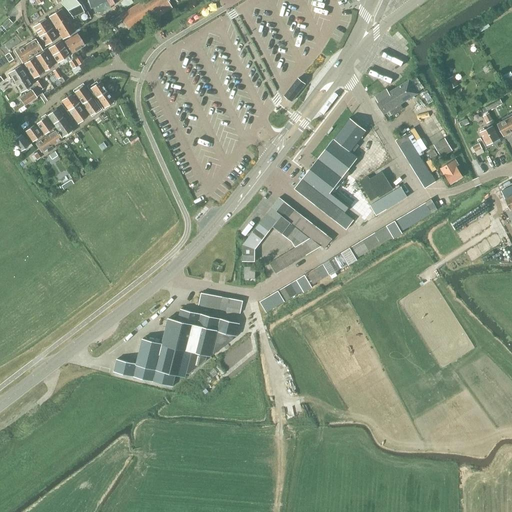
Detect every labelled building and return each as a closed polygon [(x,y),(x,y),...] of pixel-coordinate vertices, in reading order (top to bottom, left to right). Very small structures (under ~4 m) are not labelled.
[(75,0),(67,0),(65,1),(60,5),(62,4),(74,18),(85,13),(81,6),(75,0)] [(87,0),(92,10),(94,9),(96,14),(106,10),(107,12),(112,9),(111,7),(116,5),(113,0),(112,0),(111,0),(87,0)] [(120,17),(116,20),(119,24),(123,22),(128,30),(130,30),(133,34),(172,10),(169,4),(170,3),(167,0),(145,0),(120,17)] [(126,9),(134,4),(131,0),(128,0),(122,4),(126,9)] [(72,27),(69,22),(63,11),(50,18),(63,41),(76,33),(73,28),(75,28),(74,26),(72,27)] [(7,30),(14,24),(10,20),(3,26),(7,30)] [(40,38),(53,30),(47,20),(34,28),(40,38)] [(486,46),(491,43),(488,37),(491,35),(487,26),(479,30),(486,46)] [(53,30),(40,38),(46,47),(58,39),(53,30)] [(72,54),(77,51),(85,47),(78,36),(65,43),(72,54)] [(27,47),(34,58),(44,52),(37,41),(27,47)] [(53,56),(65,49),(61,42),(49,50),(53,56)] [(24,64),(34,58),(27,47),(17,53),(24,64)] [(65,49),(53,56),(57,63),(69,56),(65,49)] [(36,58),(40,65),(45,73),(54,67),(46,52),(36,58)] [(10,54),(6,57),(10,63),(15,60),(10,54)] [(81,56),(75,59),(80,66),(85,63),(81,56)] [(26,64),(30,72),(34,79),(44,73),(35,59),(26,64)] [(75,59),(70,62),(75,69),(80,66),(75,59)] [(16,84),(28,77),(21,67),(10,74),(16,84)] [(28,77),(16,84),(22,93),(34,86),(28,77)] [(380,95),(376,98),(378,101),(376,102),(385,116),(419,95),(418,93),(425,89),(418,77),(411,81),(390,94),(388,90),(380,95)] [(460,87),(455,78),(447,81),(452,91),(460,87)] [(294,103),(308,84),(301,79),(287,97),(294,103)] [(41,81),(37,83),(42,91),(46,88),(41,81)] [(51,82),(47,84),(52,92),(53,92),(56,90),(53,86),(51,82)] [(92,89),(98,98),(105,108),(114,102),(107,91),(101,83),(92,89)] [(83,87),(75,93),(77,95),(80,99),(82,102),(83,104),(91,98),(83,87)] [(26,106),(38,98),(33,91),(21,100),(26,106)] [(72,94),(63,101),(68,108),(80,99),(77,95),(74,97),(73,95),(72,94)] [(80,99),(68,108),(72,114),(79,124),(88,117),(87,115),(79,104),(82,102),(80,99)] [(92,99),(84,105),(92,115),(100,110),(92,99)] [(502,100),(487,108),(489,112),(504,104),(502,100)] [(54,124),(63,118),(57,110),(48,116),(54,124)] [(491,114),(485,117),(489,124),(495,121),(491,114)] [(46,135),(54,129),(46,118),(38,124),(46,135)] [(63,118),(54,124),(64,138),(73,131),(63,118)] [(511,134),(511,119),(499,126),(506,138),(511,134)] [(335,141),(351,153),(367,133),(351,120),(335,141)] [(34,142),(42,137),(35,126),(27,132),(34,142)] [(489,147),(501,141),(494,127),(482,134),(489,147)] [(47,138),(53,146),(63,139),(57,131),(47,138)] [(439,139),(440,134),(428,131),(426,135),(439,139)] [(21,152),(30,146),(22,135),(14,141),(21,152)] [(400,148),(411,141),(407,135),(400,140),(397,142),(400,148)] [(43,153),(53,146),(47,138),(37,145),(43,153)] [(443,158),(454,152),(447,139),(435,146),(443,158)] [(359,159),(351,153),(335,141),(309,173),(303,181),(346,214),(351,208),(332,193),(343,179),(346,181),(351,175),(348,173),(359,159)] [(404,154),(415,147),(411,141),(400,148),(404,154)] [(481,145),(474,148),(476,153),(483,149),(481,145)] [(404,154),(408,160),(418,153),(415,147),(404,154)] [(435,163),(441,159),(436,151),(430,154),(435,163)] [(411,166),(422,159),(418,153),(408,160),(411,166)] [(415,172),(426,165),(422,159),(411,166),(415,172)] [(452,185),(464,178),(458,168),(460,167),(457,162),(443,170),(446,175),(452,185)] [(419,178),(429,171),(426,165),(415,172),(419,178)] [(422,184),(433,177),(429,171),(419,178),(422,184)] [(76,183),(81,180),(76,173),(71,176),(76,183)] [(394,191),(383,174),(371,181),(369,178),(361,183),(372,202),(380,197),(381,199),(394,191)] [(433,177),(422,184),(426,190),(437,184),(433,177)] [(67,189),(74,185),(72,181),(64,185),(67,189)] [(301,195),(308,185),(303,181),(296,191),(301,195)] [(308,185),(301,195),(306,199),(313,189),(308,185)] [(53,197),(63,190),(61,187),(51,193),(47,195),(49,199),(53,197)] [(397,191),(403,202),(408,199),(402,188),(397,191)] [(511,188),(503,193),(511,209),(507,211),(510,216),(511,221),(511,188)] [(313,189),(306,199),(311,203),(319,193),(313,189)] [(392,194),(398,205),(403,202),(397,191),(392,194)] [(319,193),(311,203),(316,207),(324,198),(319,193)] [(387,197),(393,208),(398,205),(392,194),(387,197)] [(382,200),(388,211),(393,208),(387,197),(382,200)] [(324,198),(316,207),(322,211),(329,202),(324,198)] [(278,214),(278,213),(286,203),(281,199),(273,210),(278,214)] [(376,204),(383,214),(388,211),(382,200),(376,204)] [(426,204),(433,215),(439,211),(432,200),(426,204)] [(329,202),(322,211),(327,215),(334,206),(329,202)] [(284,217),(291,208),(286,203),(278,213),(283,217),(284,217)] [(377,217),(383,214),(376,204),(371,207),(377,217)] [(427,218),(433,215),(426,204),(420,208),(427,218)] [(334,206),(327,215),(332,219),(339,210),(334,206)] [(284,217),(288,220),(289,221),(296,212),(291,208),(284,217)] [(427,218),(420,208),(414,211),(421,222),(427,218)] [(278,214),(273,210),(269,214),(279,222),(283,217),(278,213),(278,214)] [(339,210),(332,219),(337,223),(344,214),(339,210)] [(415,225),(421,222),(414,211),(408,215),(415,225)] [(294,225),(302,216),(296,212),(289,221),(292,224),(294,225)] [(265,220),(275,227),(279,222),(269,214),(268,216),(265,220)] [(342,227),(350,218),(344,214),(337,223),(342,227)] [(402,218),(409,229),(415,225),(408,215),(402,218)] [(294,225),(297,228),(299,230),(307,220),(302,216),(294,225)] [(279,232),(288,220),(284,217),(283,217),(279,222),(275,227),(274,228),(279,232)] [(350,218),(342,227),(347,231),(355,222),(350,218)] [(396,222),(402,233),(409,229),(402,218),(396,222)] [(261,224),(271,232),(274,228),(275,227),(265,220),(261,224)] [(283,236),(292,224),(289,221),(288,220),(279,232),(283,236)] [(305,234),(312,224),(307,220),(299,230),(304,233),(305,234)] [(404,234),(402,233),(396,222),(387,227),(394,238),(395,240),(404,234)] [(258,229),(267,237),(271,232),(261,224),(258,229)] [(288,239),(297,228),(294,225),(292,224),(283,236),(288,239)] [(312,224),(305,234),(310,238),(317,228),(312,224)] [(394,238),(387,227),(381,231),(388,242),(394,238)] [(293,243),(304,233),(299,230),(297,228),(288,239),(293,243)] [(310,238),(312,239),(315,242),(323,232),(317,228),(310,238)] [(254,234),(264,241),(267,237),(258,229),(254,234)] [(375,235),(382,245),(388,242),(381,231),(375,235)] [(323,232),(315,242),(320,246),(328,236),(323,232)] [(312,239),(310,238),(305,234),(304,233),(293,243),(296,249),(307,242),(312,239)] [(250,238),(260,246),(264,241),(254,234),(250,238)] [(369,238),(376,249),(382,245),(375,235),(369,238)] [(328,236),(320,246),(322,248),(326,250),(333,241),(328,236)] [(244,246),(256,251),(260,246),(250,238),(244,246)] [(363,242),(370,252),(376,249),(369,238),(363,242)] [(322,248),(320,246),(315,242),(312,239),(307,242),(307,243),(313,253),(322,248)] [(357,245),(364,256),(370,252),(363,242),(357,245)] [(301,246),(307,257),(313,253),(307,243),(301,246)] [(351,249),(357,260),(364,256),(357,245),(351,249)] [(244,257),(256,257),(256,251),(244,246),(244,257)] [(307,257),(301,246),(295,250),(301,260),(307,257)] [(342,254),(349,265),(350,267),(358,261),(357,260),(351,249),(342,254)] [(289,254),(295,264),(301,260),(295,250),(289,254)] [(283,257),(289,268),(295,264),(289,254),(283,257)] [(336,258),(342,269),(349,265),(342,254),(336,258)] [(277,261),(283,271),(289,268),(283,257),(277,261)] [(330,262),(336,272),(342,269),(336,258),(330,262)] [(277,275),(283,271),(277,261),(271,265),(277,275)] [(324,265),(331,276),(336,272),(330,262),(324,265)] [(318,269),(325,279),(331,276),(324,265),(318,269)] [(256,280),(256,268),(245,268),(245,280),(256,280)] [(312,272),(318,283),(325,279),(318,269),(312,272)] [(306,276),(312,287),(318,283),(312,272),(306,276)] [(306,276),(298,281),(304,292),(305,294),(313,289),(312,287),(306,276)] [(291,285),(298,295),(304,292),(298,281),(291,285)] [(285,288),(292,299),(298,295),(291,285),(285,288)] [(279,292),(286,303),(292,299),(285,288),(279,292)] [(273,296),(280,306),(286,303),(279,292),(273,296)] [(207,308),(209,296),(202,294),(200,306),(207,308)] [(209,296),(207,308),(214,309),(216,297),(209,296)] [(267,299),(274,310),(280,306),(273,296),(267,299)] [(216,297),(214,309),(221,310),(223,298),(216,297)] [(223,298),(221,310),(228,312),(230,300),(223,298)] [(268,314),(274,310),(267,299),(261,303),(268,314)] [(230,300),(228,312),(234,313),(237,301),(230,300)] [(237,301),(234,313),(242,314),(244,302),(237,301)] [(169,319),(163,345),(154,383),(174,388),(177,376),(187,378),(188,374),(191,375),(208,361),(209,357),(212,358),(213,355),(215,355),(235,340),(235,336),(238,337),(241,325),(182,310),(179,322),(169,319)] [(154,383),(163,345),(143,340),(137,365),(118,361),(115,373),(154,383)]
